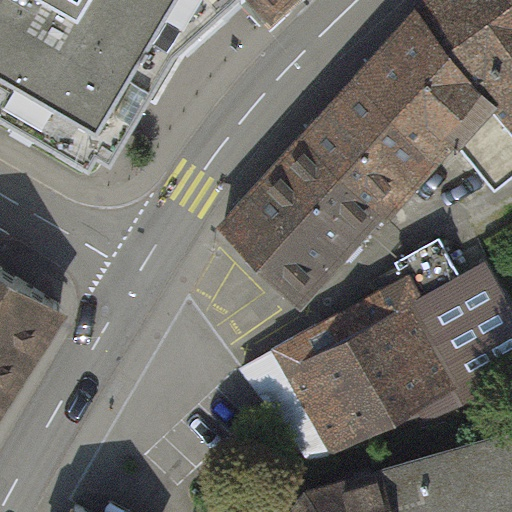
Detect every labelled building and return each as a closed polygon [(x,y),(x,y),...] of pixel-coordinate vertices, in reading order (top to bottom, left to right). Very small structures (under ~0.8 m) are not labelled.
[(0,0),(0,101),(68,142),(77,129),(111,149),(139,103),(148,90),(157,96),(198,23),(221,0),(0,0)] [(255,0),(268,13),(281,0),(255,0)] [(500,112),(511,129),(511,0),(435,0),(425,7),(500,112)] [(425,7),(224,231),(304,310),(500,112),(425,7)] [(0,396),(59,303),(0,266),(0,396)] [(511,311),(491,268),(283,368),(331,467),(511,379),(511,311)] [(511,511),(511,433),(313,494),(302,511),(511,511)]
